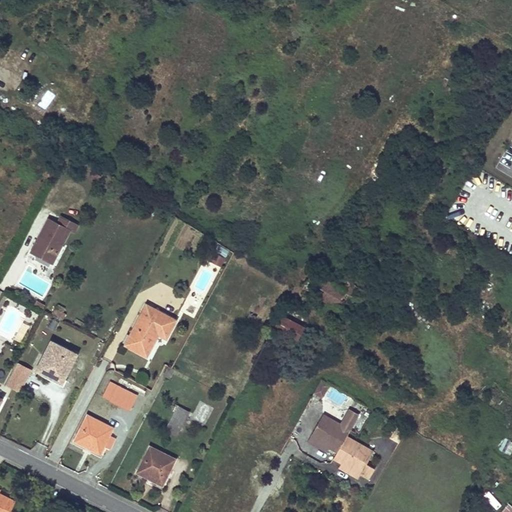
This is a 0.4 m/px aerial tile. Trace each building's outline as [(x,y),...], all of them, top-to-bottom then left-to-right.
[(47,109),(55,93),(46,89),(38,104),(47,109)] [(41,244),(36,254),(52,262),(69,230),(73,232),(77,225),(61,217),(57,223),(48,220),(36,242),(41,244)] [(216,255),(212,261),(221,266),(224,260),(216,255)] [(342,290),(311,272),(301,288),(357,318),(370,294),(347,281),(342,290)] [(370,294),(357,318),(369,324),(384,295),(374,289),(370,294)] [(259,295),(244,321),(252,325),(266,299),(259,295)] [(166,338),(175,320),(146,305),(130,335),(135,338),(130,347),(146,356),(158,334),(166,338)] [(66,316),(56,311),(53,316),(63,321),(66,316)] [(273,329),(296,341),(303,327),(280,315),(273,329)] [(135,338),(130,335),(125,345),(130,347),(135,338)] [(51,341),(36,370),(61,383),(70,366),(68,365),(75,353),(51,341)] [(18,361),(5,385),(20,393),(33,368),(18,361)] [(171,368),(168,366),(163,375),(167,377),(171,368)] [(321,398),(329,384),(320,379),(313,393),(321,398)] [(137,396),(117,386),(110,399),(130,409),(137,396)] [(178,406),(165,430),(176,436),(189,411),(178,406)] [(323,415),(312,434),(341,448),(346,437),(350,431),(359,415),(350,410),(341,426),(323,415)] [(87,416),(75,440),(99,453),(112,428),(87,416)] [(387,437),(396,443),(403,429),(394,423),(387,437)] [(341,464),(361,474),(369,479),(375,468),(367,464),(368,461),(341,448),(312,434),(310,437),(330,448),(338,453),(334,459),(341,464)] [(330,448),(310,437),(308,442),(327,453),(330,448)] [(373,453),(346,437),(341,448),(368,461),(373,453)] [(509,457),(511,451),(511,441),(504,437),(497,450),(509,457)] [(149,448),(136,472),(161,484),(174,460),(149,448)] [(361,474),(341,464),(339,468),(358,479),(361,474)] [(0,511),(8,511),(13,503),(8,500),(0,495),(0,511)]
